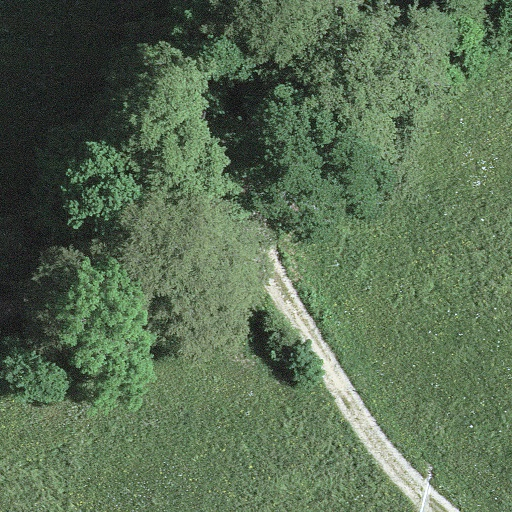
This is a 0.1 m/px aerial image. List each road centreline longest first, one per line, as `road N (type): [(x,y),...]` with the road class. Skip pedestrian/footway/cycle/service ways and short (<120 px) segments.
road 1 (track): [(354,0),(306,60),(254,156),(119,262),(0,311)]
road 2 (track): [(254,156),(280,281),(351,404),(436,511)]
